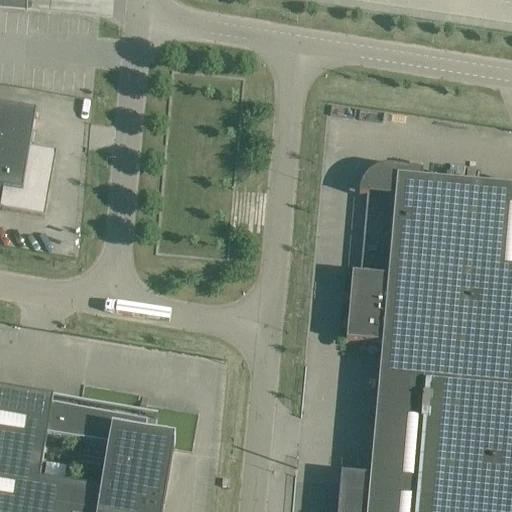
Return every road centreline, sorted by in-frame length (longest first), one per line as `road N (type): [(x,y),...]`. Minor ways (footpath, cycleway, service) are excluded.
road 1 (unclassified): [(267,332),(294,44)]
road 2 (unclassified): [(114,306),(141,21)]
road 3 (unclassified): [(294,44),(511,76)]
road 4 (unclassified): [(251,511),(267,332)]
road 5 (unclassified): [(267,332),(114,306)]
road 6 (unclassified): [(141,21),(294,44)]
